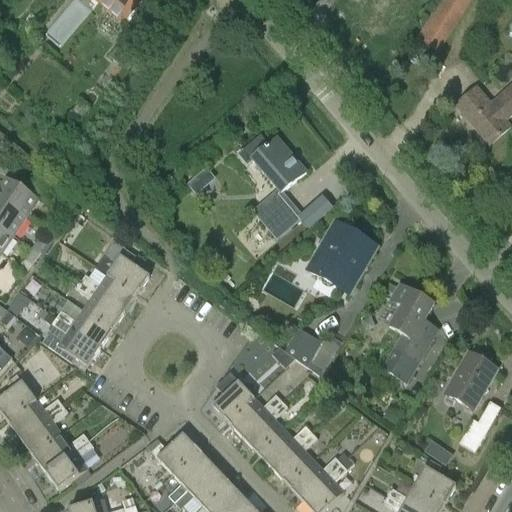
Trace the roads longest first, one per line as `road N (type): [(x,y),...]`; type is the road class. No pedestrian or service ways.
road 1 (residential): [(511,298),(240,0)]
road 2 (residential): [(185,398),(210,373),(209,349),(194,331),(170,325),(140,344),(136,369),(149,391),(173,400)]
road 3 (residential): [(284,511),(185,398)]
